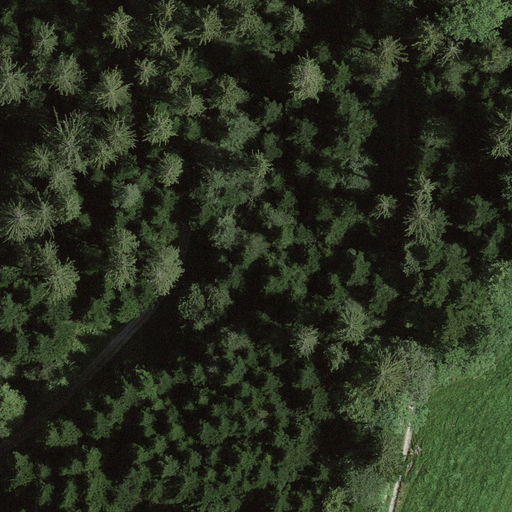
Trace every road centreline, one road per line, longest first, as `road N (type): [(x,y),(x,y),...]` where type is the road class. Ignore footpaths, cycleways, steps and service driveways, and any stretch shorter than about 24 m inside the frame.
road 1 (track): [(210,0),(207,133),(197,211),(176,270),(149,316),(71,393),(0,447)]
road 2 (track): [(415,0),(397,112),(411,360),(385,511)]
